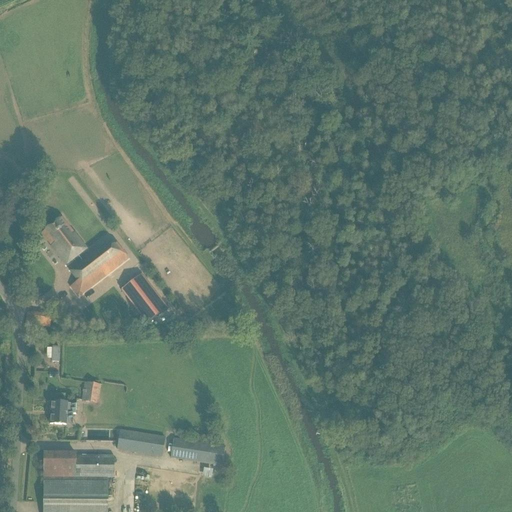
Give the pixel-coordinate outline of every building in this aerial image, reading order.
[(61,218),(48,228),(52,233),(51,234),(53,237),(54,236),(58,241),(51,246),(66,265),(73,260),(78,266),(70,272),(71,272),(72,272),(87,291),(129,260),(116,244),(108,250),(105,245),(82,262),(77,256),(86,250),(61,218)] [(141,275),(121,290),(148,325),(167,309),(141,275)] [(26,324),(36,325),(50,327),(51,315),(28,312),(26,324)] [(84,383),(81,401),(96,404),(99,385),(84,383)] [(50,425),(59,425),(72,426),(73,416),(76,416),(76,405),(51,403),(50,425)] [(119,431),(116,450),(162,458),(165,438),(119,431)] [(173,439),(170,459),(222,467),(225,447),(173,439)] [(42,511),(107,511),(108,478),(114,478),(114,457),(76,457),(76,454),(43,453),(42,511)]
